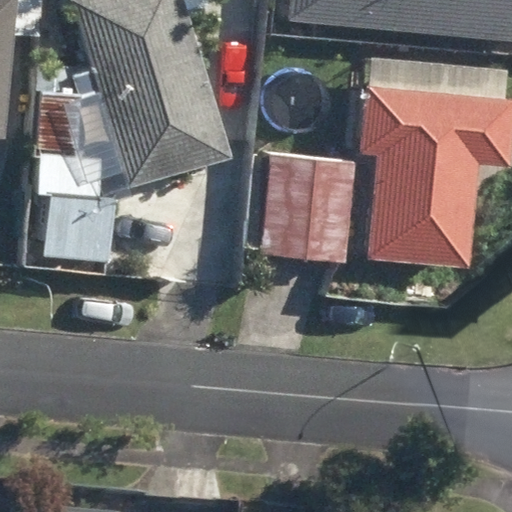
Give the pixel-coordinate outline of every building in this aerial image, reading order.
[(0,0),(0,35),(24,37),(26,0),(0,0)] [(59,0),(50,3),(109,189),(209,158),(158,0),(59,0)] [(511,0),(273,0),(272,23),(511,46),(511,0)] [(350,56),(342,56),(332,155),(349,156),(339,260),(439,269),(449,167),(478,169),(485,104),(476,104),(479,70),(350,56)] [(247,257),(328,264),(337,165),(256,158),(247,257)] [(92,243),(95,179),(35,175),(32,239),(92,243)]
